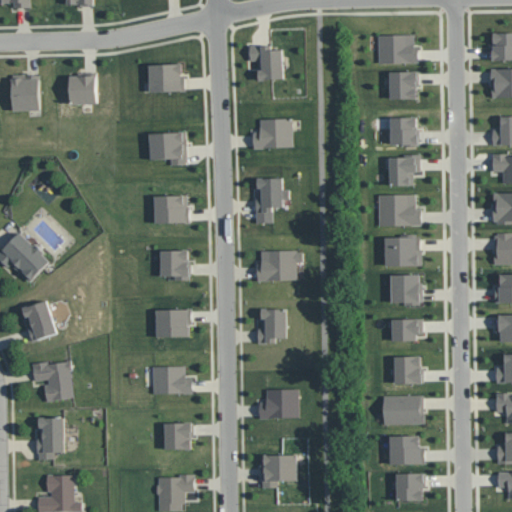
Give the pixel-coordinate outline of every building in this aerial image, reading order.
[(511,31),(511,58),(491,59),(492,48),(494,48),(494,44),(498,44),(498,41),(494,41),(494,32),(511,31)] [(419,46),(419,62),(380,62),(380,34),(415,33),(415,46),(419,46)] [(284,48),(285,77),(259,78),(259,59),(252,59),(251,44),(273,44),(272,49),(284,48)] [(186,74),(186,89),(182,90),(151,91),(150,64),(183,62),(183,74),(186,74)] [(511,67),(511,95),(493,95),(493,83),(492,83),(492,67),(511,67)] [(419,70),(420,84),(414,84),(414,87),(418,87),(418,97),(392,97),(391,70),(419,70)] [(97,71),(98,101),(72,102),(71,74),(79,75),(79,72),(97,71)] [(41,74),(41,109),(14,109),(13,73),(27,73),(27,74),(41,74)] [(511,115),(511,143),(494,143),(494,128),(500,128),(499,122),(502,122),(502,115),(511,115)] [(420,143),(418,143),(418,144),(403,145),(402,143),(392,143),(392,116),(418,116),(418,128),(420,128),(420,143)] [(294,117),(295,146),(255,148),(255,131),(262,130),(262,118),(294,117)] [(187,130),(188,156),(187,156),(187,163),(172,164),(172,157),(152,158),(151,133),(181,131),(187,130)] [(421,152),(421,170),(414,171),(414,184),(391,184),(391,156),(405,156),(405,153),(421,152)] [(511,154),(511,181),(504,182),(504,170),(494,170),(494,153),(509,152),(509,155),(511,154)] [(290,188),(290,197),(285,198),(285,206),(274,206),(274,222),(258,222),(257,197),(259,196),(259,177),(284,177),(284,188),(290,188)] [(511,191),(511,222),(498,222),(498,220),(494,220),(494,204),(495,204),(495,201),(494,201),(494,191),(511,191)] [(422,208),(423,223),(380,224),(380,193),(417,193),(416,208),(422,208)] [(190,205),(191,222),(157,222),(156,194),(188,194),(189,205),(190,205)] [(51,260),(30,281),(12,263),(9,266),(0,257),(0,252),(21,231),(34,244),(36,242),(46,251),(44,253),(51,260)] [(511,262),(495,262),(495,234),(498,234),(498,232),(511,231),(511,262)] [(421,235),(421,250),(423,250),(423,264),(386,265),(386,236),(402,236),(402,233),(417,233),(417,235),(421,235)] [(192,261),(192,275),(191,275),(191,278),(176,278),(175,274),(162,275),(162,249),(189,249),(189,260),(192,261)] [(303,251),(304,261),(299,261),(298,278),(259,279),(259,262),(262,262),(263,249),(298,249),(298,250),(303,251)] [(511,272),(511,300),(497,301),(496,285),(501,285),(501,272),(511,272)] [(424,281),(424,301),(420,301),(420,304),(406,304),(406,301),(393,301),(392,273),(421,273),(421,281),(424,281)] [(48,299),(58,331),(34,341),(28,326),(30,325),(24,306),(48,299)] [(193,307),(193,323),(189,323),(189,325),(191,325),(191,335),(158,335),(158,309),(188,308),(188,307),(193,307)] [(288,308),(288,336),(277,337),(277,341),(260,342),(259,327),(262,327),(262,308),(288,308)] [(511,313),(511,340),(502,340),(502,333),(497,333),(497,326),(500,326),(500,314),(511,313)] [(424,317),(424,333),(417,333),(417,339),(393,340),(394,318),(424,317)] [(511,352),(511,380),(497,381),(497,366),(504,366),(503,361),(506,361),(506,352),(511,352)] [(425,382),(396,382),(396,355),(422,355),(422,365),(419,365),(419,367),(424,367),(425,382)] [(72,358),(73,369),(71,369),(71,373),(73,372),(73,375),(72,375),(75,396),(48,400),(45,383),(49,383),(48,377),(36,379),(33,362),(48,360),(49,363),(72,358)] [(194,377),(194,392),(185,392),(185,391),(154,392),(154,366),(186,365),(187,377),(194,377)] [(300,388),(300,416),(261,416),(261,401),(268,401),(268,388),(300,388)] [(511,422),(508,422),(508,410),(498,410),(498,391),(511,391),(511,422)] [(424,394),(424,412),(425,412),(425,422),(385,423),(385,394),(424,394)] [(65,416),(66,451),(55,451),(54,458),(40,458),(40,452),(38,452),(38,436),(41,436),(41,416),(65,416)] [(194,421),(194,435),(192,435),(192,448),(167,448),(166,422),(186,422),(186,421),(193,421),(194,421)] [(511,430),(511,462),(499,463),(498,445),(505,445),(504,439),(507,439),(507,431),(511,430)] [(420,434),(420,446),(426,446),(426,463),(392,463),(391,435),(420,434)] [(298,454),(298,479),(279,479),(279,486),(264,486),(264,479),(262,479),(262,467),(261,467),(261,461),(262,461),(262,453),(298,454)] [(511,470),(511,497),(509,497),(509,485),(499,486),(499,471),(510,470),(511,470)] [(426,472),(426,487),(424,487),(424,489),(424,499),(398,499),(398,473),(426,472)] [(83,500),(82,510),(39,511),(39,495),(52,495),(52,490),(49,490),(48,473),(75,474),(75,501),(83,500)] [(195,473),(195,491),(186,491),(187,502),(183,502),(183,509),(160,509),(160,492),(158,493),(158,483),(160,483),(160,476),(180,475),(180,473),(195,473)]
